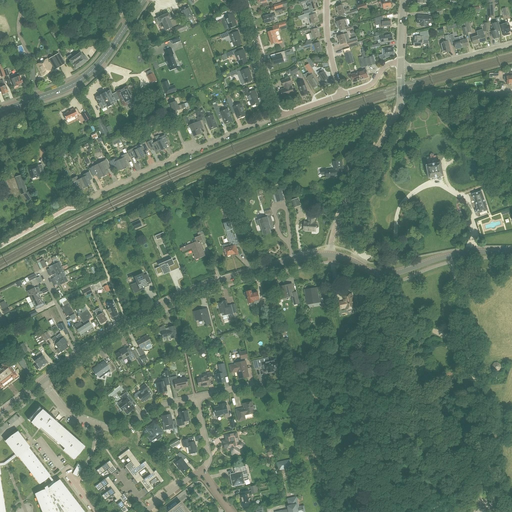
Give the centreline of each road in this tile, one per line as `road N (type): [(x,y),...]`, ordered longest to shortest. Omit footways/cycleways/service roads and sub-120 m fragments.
road 1 (tertiary): [(329,254),(197,288),(79,352)]
road 2 (residential): [(81,204),(157,163),(279,116)]
road 3 (tertiary): [(511,251),(464,252),(387,274),(329,254)]
road 4 (primary): [(0,111),(81,78),(140,0)]
road 5 (residential): [(195,397),(112,430),(64,410),(42,381)]
road 6 (residential): [(329,254),(341,211),(400,100)]
road 7 (residential): [(279,116),(243,0)]
